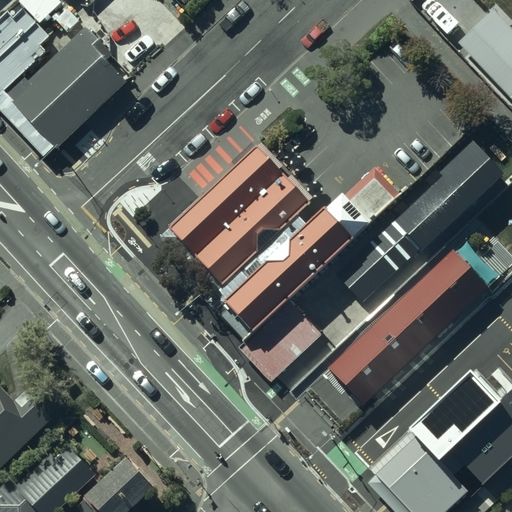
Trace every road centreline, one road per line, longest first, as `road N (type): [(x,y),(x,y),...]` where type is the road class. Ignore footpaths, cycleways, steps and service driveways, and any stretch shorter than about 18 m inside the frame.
road 1 (residential): [(302,0),(41,242)]
road 2 (secondary): [(41,242),(281,502)]
